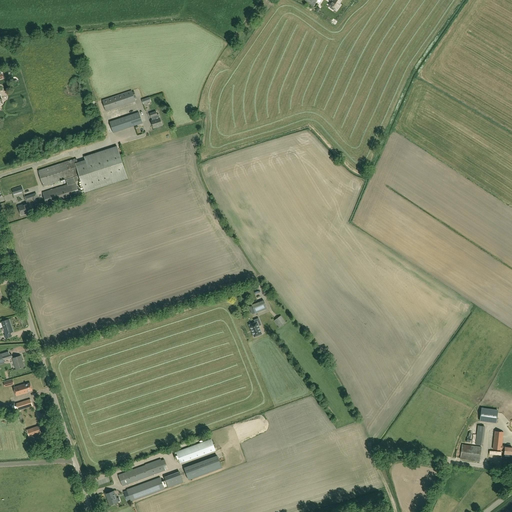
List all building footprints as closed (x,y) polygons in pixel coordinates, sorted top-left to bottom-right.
[(341,4),(340,3),(342,0),(330,0),(332,1),(332,2),(330,6),(329,7),(333,10),(334,8),(336,10),(341,4)] [(134,98),(136,97),(134,92),(132,92),(132,91),(102,100),(106,111),(135,102),(134,98)] [(154,128),(162,125),(160,118),(158,119),(157,115),(156,111),(150,113),(151,117),(152,117),(153,120),(151,121),(154,128)] [(139,112),(110,122),(113,133),(143,123),(139,112)] [(85,160),(77,162),(76,163),(79,175),(81,180),(85,192),(128,179),(117,146),(84,156),(85,160)] [(43,186),(74,176),(79,175),(76,163),(77,162),(76,159),(38,171),(43,186)] [(15,191),(39,185),(36,173),(13,180),(15,191)] [(80,196),(76,182),(81,180),(79,175),(74,176),(74,177),(66,180),(67,185),(43,192),(48,207),(80,196)] [(35,211),(33,206),(39,204),(37,198),(38,197),(36,193),(25,197),(27,204),(18,206),(21,215),(35,211)] [(16,213),(14,205),(12,205),(12,203),(7,204),(9,215),(16,213)] [(267,309),(264,301),(252,306),(255,313),(267,309)] [(262,334),(259,326),(261,325),(259,318),(254,320),(255,323),(250,325),(249,325),(254,337),(261,334),(262,334)] [(275,322),(279,327),(284,323),(280,318),(275,322)] [(10,333),(13,332),(9,319),(1,322),(5,334),(4,335),(6,339),(11,337),(10,333)] [(16,369),(24,367),(21,356),(13,358),(16,369)] [(16,397),(28,393),(27,393),(32,391),(30,383),(25,385),(25,384),(14,388),(16,397)] [(16,404),(18,410),(32,406),(30,399),(16,404)] [(480,421),(496,423),(498,410),(482,408),(480,421)] [(478,444),(484,445),(487,426),(480,425),(478,444)] [(27,430),(29,437),(40,433),(38,426),(27,430)] [(501,449),(502,446),(503,432),(495,431),(493,449),(501,450),(501,449)] [(216,450),(211,438),(176,452),(180,463),(216,450)] [(462,445),(460,459),(479,461),(481,447),(462,445)] [(509,447),(502,446),(501,449),(505,449),(504,454),(511,454),(511,447),(509,448),(509,447)] [(217,452),(222,461),(226,459),(221,450),(217,452)] [(190,479),(223,468),(219,456),(196,463),(197,465),(190,467),(192,474),(189,475),(190,479)] [(118,475),(122,486),(165,470),(160,459),(146,464),(146,465),(118,475)] [(180,472),(165,478),(168,487),(183,482),(180,472)] [(165,488),(160,477),(127,489),(131,501),(165,488)] [(110,505),(118,502),(114,491),(106,494),(110,505)]
